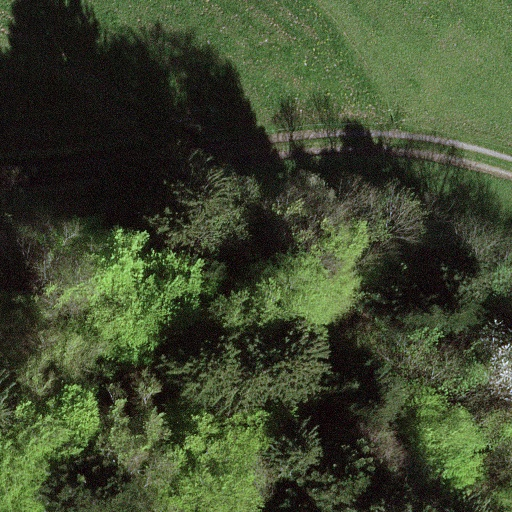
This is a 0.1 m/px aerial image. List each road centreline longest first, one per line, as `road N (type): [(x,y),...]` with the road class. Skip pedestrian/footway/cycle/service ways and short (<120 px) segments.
road 1 (track): [(511,167),(420,146),(311,145),(0,170)]
road 2 (track): [(142,511),(98,406),(0,338)]
